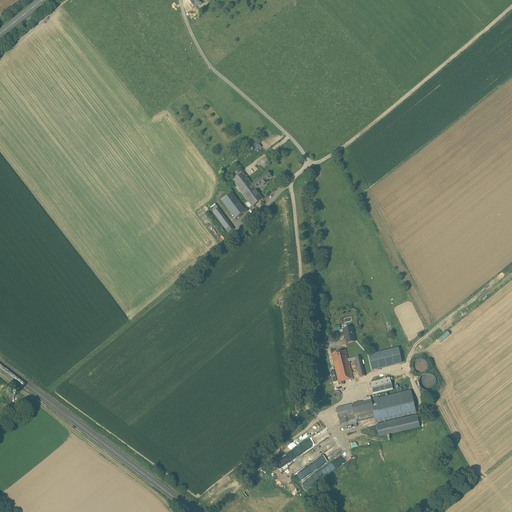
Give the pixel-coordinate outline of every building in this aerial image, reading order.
[(203,4),(200,0),(190,0),(196,9),(203,4)] [(254,152),(261,147),(258,142),(251,148),(254,152)] [(268,160),(259,167),(262,170),(271,163),(268,160)] [(251,185),(246,178),(236,185),(252,207),(262,199),(255,189),(251,185)] [(259,179),(251,185),(255,189),(263,183),(259,179)] [(245,212),(232,194),(222,201),(235,219),(245,212)] [(229,224),(218,208),(213,212),(224,227),(229,224)] [(477,290),(467,298),(470,302),(481,295),(477,290)] [(352,328),(343,330),(345,340),(343,341),(344,344),(355,342),(352,328)] [(398,349),(369,356),(372,371),(401,363),(398,349)] [(345,351),(332,354),(339,382),(343,381),(352,379),(348,362),(348,359),(345,351)] [(360,356),(355,358),(356,360),(360,377),(365,376),(360,356)] [(427,370),(423,359),(411,363),(416,375),(427,370)] [(424,391),(436,386),(430,372),(419,377),(424,387),(423,388),(424,391)] [(390,379),(370,383),(373,395),(392,390),(390,379)] [(411,391),(371,400),(373,410),(376,421),(416,412),(411,391)] [(371,400),(352,405),(354,415),(373,410),(371,400)] [(352,405),(336,409),(338,418),(354,415),(352,405)] [(354,415),(338,418),(341,428),(356,424),(354,415)] [(420,428),(417,415),(376,425),(379,438),(420,428)] [(327,430),(277,460),(282,468),(331,437),(327,430)] [(337,457),(341,453),(339,449),(336,447),(334,444),(329,447),(326,444),(312,452),(309,455),(311,459),(313,457),(315,460),(311,463),(312,465),(311,466),(313,468),(314,471),(315,471),(322,466),(323,465),(337,457)] [(302,459),(294,465),(296,469),(305,464),(302,459)] [(210,496),(214,501),(235,486),(230,479),(233,478),(231,475),(202,496),(204,500),(210,496)] [(294,495),(298,491),(292,485),(288,489),(294,495)]
